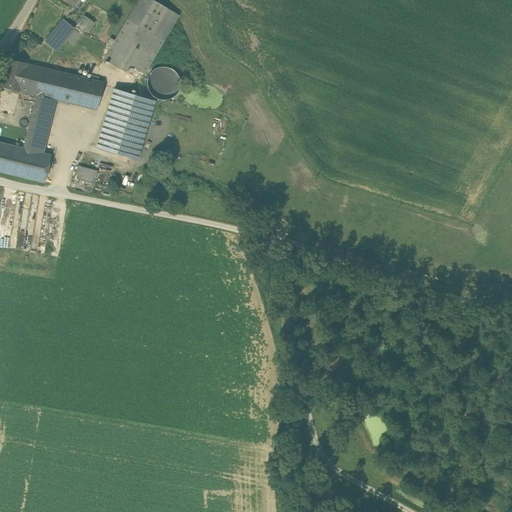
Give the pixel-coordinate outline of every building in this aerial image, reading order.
[(153,0),(138,0),(104,59),(126,71),(129,65),(144,73),(178,14),(153,0)] [(77,23),(87,31),(95,21),(85,13),(77,23)] [(64,20),(46,42),(55,49),(68,33),(77,39),(81,34),(64,20)] [(106,55),(107,51),(106,48),(102,46),(98,48),(97,51),(98,55),(102,56),(106,55)] [(43,67),(26,63),(27,63),(8,58),(1,86),(20,91),(37,95),(43,67)] [(179,89),(180,82),(179,76),(175,70),(170,66),(163,65),(157,67),(151,70),(148,76),(147,82),(148,89),(152,94),(157,98),(164,99),(170,98),(176,94),(179,89)] [(103,82),(43,67),(37,95),(56,99),(97,109),(103,82)] [(142,97),(114,89),(102,127),(130,136),(142,97)] [(56,99),(37,95),(28,130),(24,148),(43,152),(56,99)] [(130,136),(124,154),(137,158),(154,101),(142,97),(130,136)] [(130,136),(102,127),(97,146),(124,154),(130,136)] [(51,154),(43,152),(24,148),(9,144),(0,142),(0,171),(44,182),(45,179),(51,154)] [(98,171),(78,165),(75,178),(94,183),(98,171)] [(44,247),(44,232),(11,232),(11,233),(0,232),(0,248),(43,248),(43,247),(44,247)]
